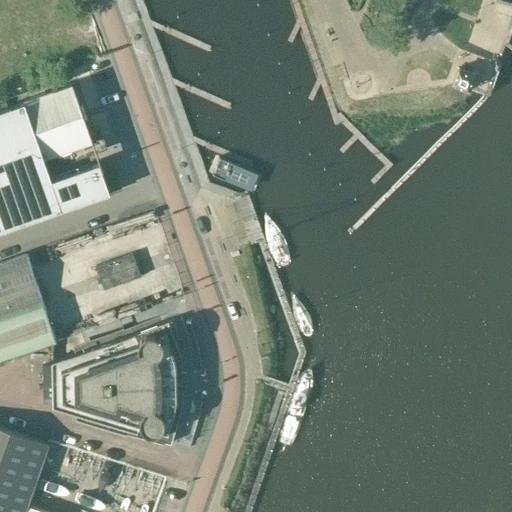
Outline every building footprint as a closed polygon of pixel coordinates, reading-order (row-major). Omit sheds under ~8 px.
[(468,87),(473,73),(457,67),(452,82),(468,88),(468,87)] [(44,158),(91,141),(71,83),(0,108),(0,229),(109,191),(99,161),(51,178),(44,158)] [(139,275),(131,252),(94,265),(102,288),(139,275)] [(0,358),(55,340),(25,253),(0,261),(0,358)] [(180,354),(168,320),(51,361),(52,406),(171,441),(181,407),(182,399),(182,390),(177,390),(176,371),(182,371),(181,362),(180,354)] [(48,511),(30,506),(26,504),(48,442),(0,425),(0,511),(48,511)]
